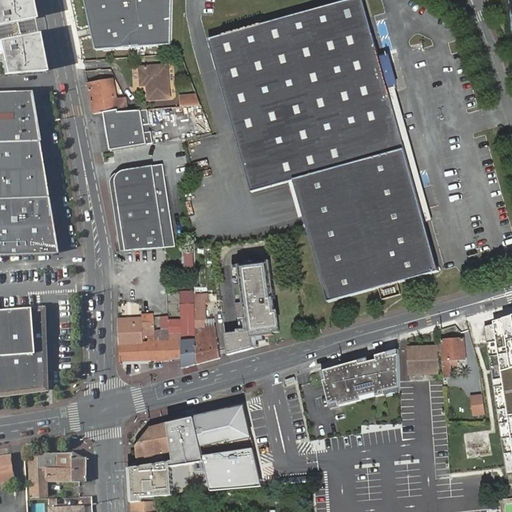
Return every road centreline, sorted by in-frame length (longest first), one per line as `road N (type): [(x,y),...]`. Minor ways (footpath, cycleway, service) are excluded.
road 1 (secondary): [(106,410),(511,293)]
road 2 (tertiary): [(106,410),(93,212),(51,0)]
